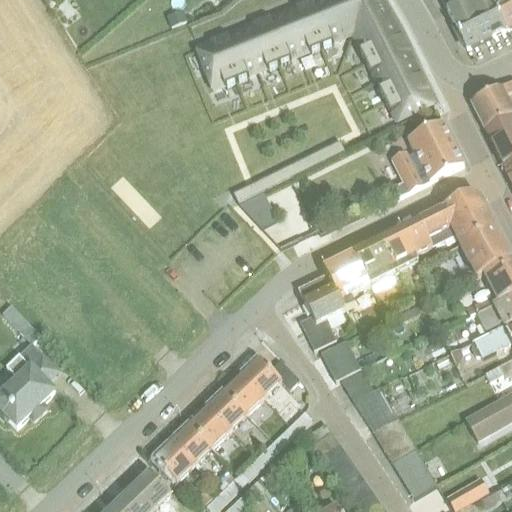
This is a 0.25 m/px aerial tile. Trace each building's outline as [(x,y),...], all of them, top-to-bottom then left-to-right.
[(377,0),(330,0),(326,2),(342,41),(353,37),(357,45),(392,28),(377,0)] [(440,0),(447,14),(466,54),(506,34),(492,4),(489,0),(440,0)] [(511,0),(489,0),(492,4),(506,34),(511,30),(511,0)] [(326,2),(305,11),(321,53),(334,48),(333,45),(342,41),(326,2)] [(305,11),(283,19),(299,59),(308,55),(309,57),(321,53),(305,11)] [(182,15),(167,21),(171,32),(186,26),(182,15)] [(283,19),(262,28),(279,70),(291,65),(290,62),(299,59),(283,19)] [(262,28),(241,36),(257,76),(266,72),(267,74),(279,70),(262,28)] [(392,28),(357,45),(362,54),(359,56),(365,67),(402,48),(392,28)] [(241,36),(220,45),(237,87),(249,82),(248,79),(257,76),(241,36)] [(220,45),(198,54),(214,93),(224,89),(225,92),(237,87),(220,45)] [(402,48),(365,67),(371,79),(373,78),(377,85),(412,68),(402,48)] [(412,68),(377,85),(381,93),(379,94),(385,106),(421,88),(412,68)] [(511,86),(471,107),(484,133),(511,119),(511,112),(506,99),(511,96),(511,86)] [(421,88),(385,106),(390,118),(393,117),(397,125),(431,108),(431,107),(421,88)] [(511,119),(484,133),(505,177),(511,173),(511,119)] [(420,168),(454,151),(442,127),(408,144),(415,158),(408,162),(406,157),(391,164),(401,184),(393,188),(395,192),(418,181),(417,179),(423,176),(420,168)] [(335,158),(336,158),(336,159),(345,155),(343,153),(344,152),(341,146),(235,199),(239,207),(239,206),(240,208),(259,198),(258,197),(259,197),(260,198),(267,194),(266,193),(267,193),(267,194),(274,191),(274,189),(275,190),(282,187),(281,185),(282,185),(283,186),(290,183),(289,181),(290,181),(290,183),(297,179),(297,177),(298,179),(305,175),(304,173),(305,173),(306,175),(313,171),(312,170),(313,169),(313,171),(320,167),(320,166),(320,165),(321,167),(328,163),(327,162),(328,161),(329,163),(332,161),(336,159),(335,158)] [(463,170),(454,151),(420,168),(423,176),(417,179),(418,181),(395,192),(400,202),(463,170)] [(451,232),(484,214),(475,197),(418,225),(427,244),(451,232)] [(272,214),(253,223),(262,233),(277,225),(272,214)] [(494,233),(484,214),(451,232),(427,244),(431,254),(456,242),(460,250),(494,233)] [(418,225),(380,243),(398,278),(399,278),(398,277),(419,267),(416,261),(431,254),(427,244),(418,225)] [(476,283),(482,279),(510,265),(494,233),(460,250),(476,283)] [(398,278),(380,243),(353,256),(354,258),(354,259),(371,291),(398,278)] [(449,278),(461,272),(454,257),(442,263),(449,278)] [(371,291),(354,259),(324,273),(327,281),(298,295),(304,308),(333,293),(345,316),(356,311),(352,301),(371,291)] [(470,322),(477,318),(511,299),(511,268),(510,265),(482,279),(495,303),(485,308),(484,305),(466,314),(470,322)] [(311,323),(299,329),(307,347),(331,335),(326,325),(345,316),(333,293),(304,308),(311,323)] [(511,299),(477,318),(488,339),(511,327),(511,299)] [(10,311),(2,319),(27,345),(36,337),(10,311)] [(511,327),(488,339),(473,347),(481,364),(511,348),(511,327)] [(331,335),(307,347),(313,357),(336,346),(331,335)] [(345,346),(321,358),(335,387),(360,375),(345,346)] [(0,421),(4,426),(7,423),(17,433),(28,422),(43,407),(55,397),(46,388),(58,377),(31,350),(6,373),(18,385),(0,401),(0,421)] [(511,364),(485,379),(489,387),(503,380),(505,384),(511,380),(511,364)] [(259,365),(241,383),(263,405),(280,388),(288,397),(298,387),(279,367),(270,376),(259,365)] [(353,406),(374,396),(362,377),(341,388),(353,406)] [(241,383),(224,399),(246,421),(263,405),(241,383)] [(380,393),(374,396),(353,406),(373,436),(398,424),(380,393)] [(224,399),(207,416),(229,438),(246,421),(224,399)] [(511,399),(466,427),(476,447),(511,426),(511,399)] [(207,416),(190,432),(211,454),(229,438),(207,416)] [(304,418),(290,432),(296,439),(310,425),(304,418)] [(398,424),(373,436),(386,458),(392,469),(416,455),(410,444),(398,424)] [(312,453),(331,439),(325,429),(305,443),(312,453)] [(211,454),(190,432),(173,449),(194,471),(211,454)] [(296,439),(290,432),(275,446),(282,453),(296,439)] [(338,449),(331,439),(312,453),(318,463),(338,449)] [(194,471),(173,449),(155,466),(176,488),(194,471)] [(345,459),(338,449),(318,463),(325,473),(345,459)] [(269,451),(255,465),(262,472),(276,458),(269,451)] [(416,455),(392,469),(413,505),(437,491),(416,455)] [(287,458),(273,471),(280,478),(294,465),(287,458)] [(352,469),(345,459),(325,473),(332,483),(352,469)] [(262,472),(255,465),(241,478),(248,485),(262,472)] [(352,469),(332,483),(339,492),(359,478),(352,469)] [(280,478),(273,471),(259,485),(266,492),(280,478)] [(131,494),(148,511),(157,511),(171,499),(149,477),(131,494)] [(365,488),(359,478),(339,492),(345,502),(365,488)] [(235,485),(221,498),(227,505),(241,492),(235,485)] [(365,488),(345,502),(352,511),(372,498),(365,488)] [(238,505),(245,511),(259,498),(253,491),(238,505)] [(205,493),(197,502),(204,509),(213,501),(205,493)] [(148,511),(131,494),(114,511),(115,511),(148,511)] [(220,511),(227,505),(221,498),(206,511),(220,511)] [(372,498),(352,511),(372,511),(379,508),(372,498)] [(462,511),(463,511),(456,499),(448,504),(451,511),(462,511)]
